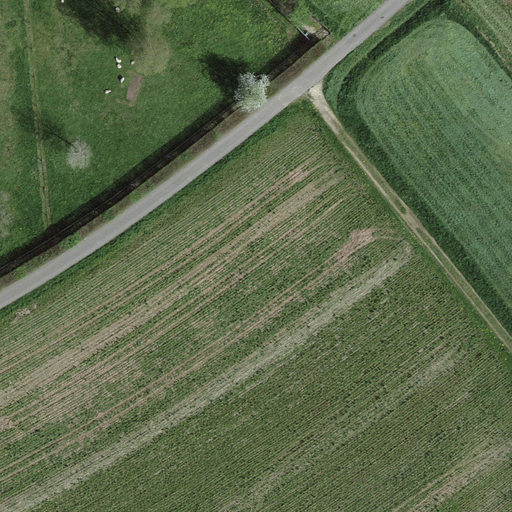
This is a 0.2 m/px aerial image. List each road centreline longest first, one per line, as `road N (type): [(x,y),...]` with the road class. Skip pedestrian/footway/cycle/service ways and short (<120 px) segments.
road 1 (unclassified): [(398,0),(200,164),(0,300)]
road 2 (track): [(305,81),(511,344)]
